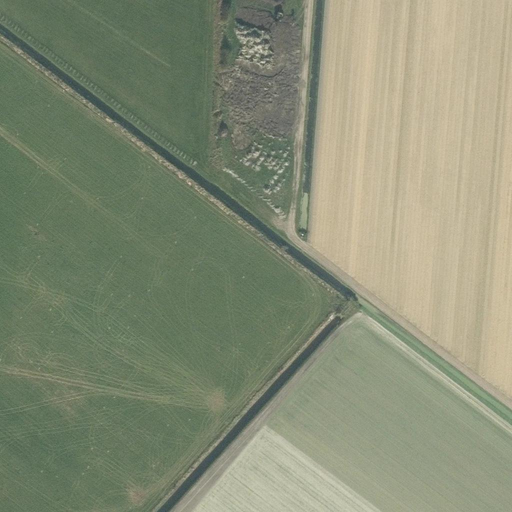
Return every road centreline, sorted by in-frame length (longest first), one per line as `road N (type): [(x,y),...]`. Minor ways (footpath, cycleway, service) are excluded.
road 1 (track): [(511,404),(295,238),(289,222),(308,0)]
road 2 (track): [(511,425),(363,313),(349,317),(173,511)]
road 3 (track): [(291,228),(0,15)]
